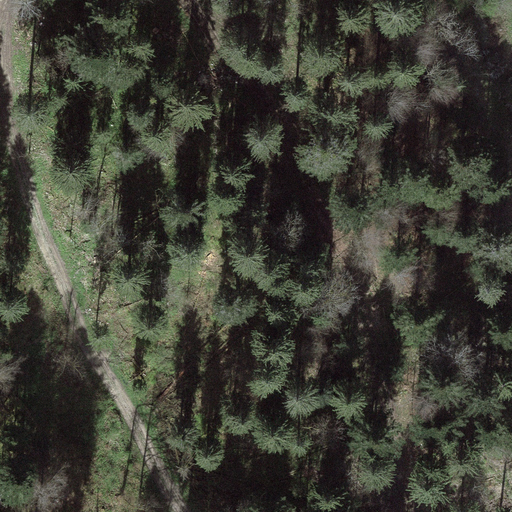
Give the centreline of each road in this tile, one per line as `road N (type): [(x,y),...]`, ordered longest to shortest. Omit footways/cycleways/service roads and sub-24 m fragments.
road 1 (track): [(183,511),(83,338),(21,171),(0,67)]
road 2 (track): [(448,0),(511,143)]
